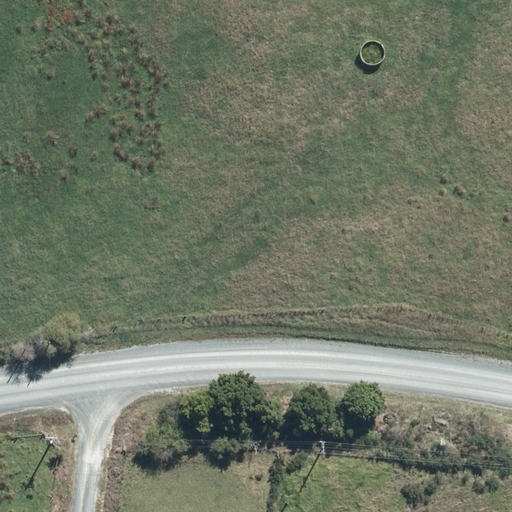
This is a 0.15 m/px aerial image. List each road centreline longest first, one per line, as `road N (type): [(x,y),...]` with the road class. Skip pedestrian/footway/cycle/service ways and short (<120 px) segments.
road 1 (unclassified): [(511,388),(314,362),(173,368),(0,394)]
road 2 (track): [(81,511),(94,378)]
